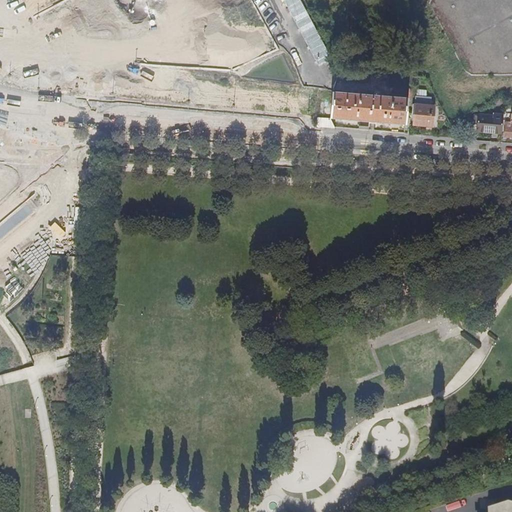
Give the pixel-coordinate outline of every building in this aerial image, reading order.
[(511,0),(430,0),(429,3),(465,71),(471,75),(511,74),(511,0)] [(331,109),(330,118),(405,124),(407,99),(378,97),(378,95),(374,95),(374,96),(332,93),(331,109)] [(430,106),(430,99),(415,97),(412,125),(431,127),(433,107),(430,106)] [(476,131),(501,133),(503,116),(493,115),(493,117),(478,115),(476,131)] [(317,118),(317,125),(334,127),(330,119),(317,118)] [(511,511),(511,498),(494,502),(495,508),(492,509),(492,511),(511,511)]
